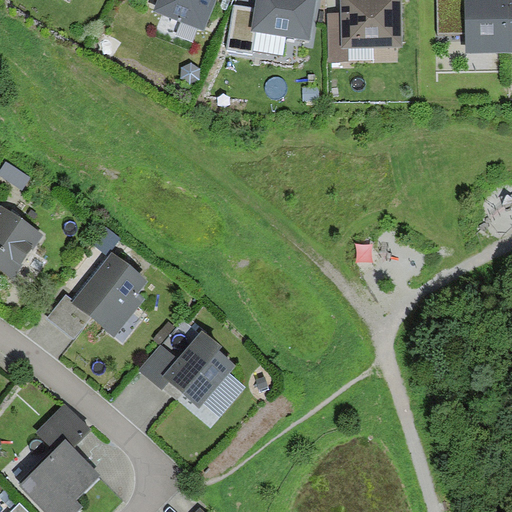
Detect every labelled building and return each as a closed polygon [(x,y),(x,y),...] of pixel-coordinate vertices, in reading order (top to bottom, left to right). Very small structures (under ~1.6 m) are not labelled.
[(149,0),(147,8),(195,25),(203,0),(149,0)] [(313,0),(261,0),(258,30),(308,36),(313,0)] [(392,0),(330,0),(331,10),(331,47),(338,47),(393,46),(392,0)] [(425,0),(426,32),(457,32),(456,0),(425,0)] [(511,0),(456,0),(457,32),(457,51),(511,49),(511,0)] [(331,47),(331,10),(318,11),(319,60),(338,59),(338,47),(331,47)] [(0,209),(0,270),(5,274),(33,229),(0,209)] [(87,314),(107,330),(137,293),(131,289),(139,279),(108,253),(70,300),(87,314)] [(66,338),(87,314),(70,300),(59,291),(38,315),(66,338)] [(164,378),(192,404),(227,366),(191,333),(169,357),(156,371),(164,378)] [(156,371),(169,357),(153,343),(132,367),(155,388),(164,378),(156,371)] [(55,448),(19,484),(47,511),(66,511),(74,504),(65,495),(92,469),(65,442),(79,429),(59,409),(37,430),(55,448)] [(30,511),(14,496),(0,509),(0,511),(30,511)]
